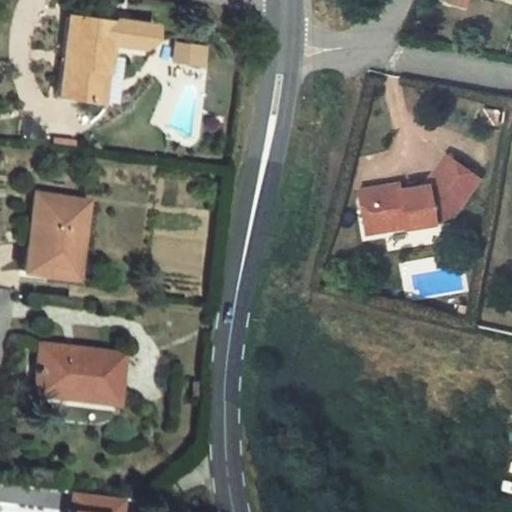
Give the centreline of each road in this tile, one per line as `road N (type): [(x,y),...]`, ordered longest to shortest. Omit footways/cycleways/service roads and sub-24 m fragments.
road 1 (primary): [(282,54),(220,387),(233,511)]
road 2 (residential): [(511,77),(372,51)]
